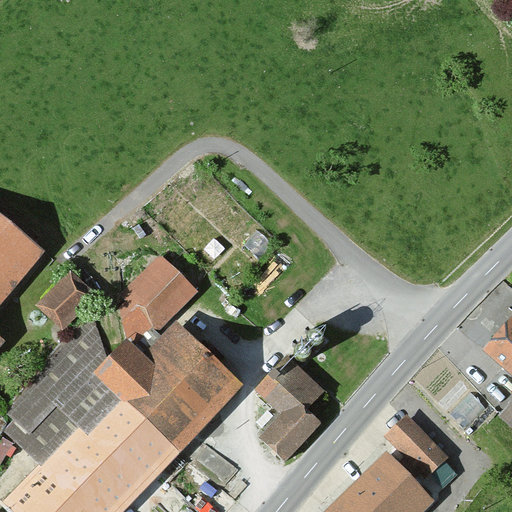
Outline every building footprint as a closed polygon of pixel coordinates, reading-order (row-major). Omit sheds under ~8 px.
[(44,253),(0,216),(0,305),(1,306),(44,253)] [(192,295),(158,262),(123,296),(129,303),(122,311),(125,329),(138,337),(151,327),(157,330),(192,295)] [(102,293),(80,272),(45,309),(67,330),(102,293)] [(121,511),(241,386),(180,328),(146,364),(99,319),(8,414),(16,421),(8,430),(44,464),(10,499),(23,511),(121,511)] [(511,320),(487,351),(511,371),(511,320)] [(309,357),(312,359),(316,360),(320,359),(324,357),(326,355),(328,351),(328,347),(327,343),(325,340),(322,337),(318,336),(314,336),(310,337),(307,340),(305,343),(304,347),(304,351),(306,355),(309,357)] [(322,396),(287,363),(257,395),(282,419),(262,441),(285,463),(319,427),(305,414),(322,396)] [(511,405),(501,418),(511,428),(511,405)] [(454,474),(407,425),(391,439),(399,448),(331,511),(426,511),(433,506),(427,499),(454,474)]
